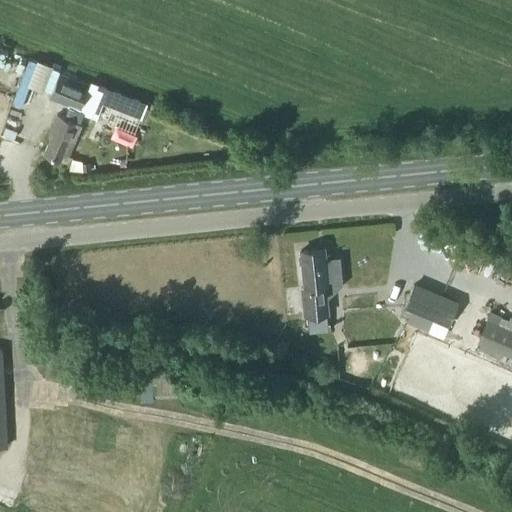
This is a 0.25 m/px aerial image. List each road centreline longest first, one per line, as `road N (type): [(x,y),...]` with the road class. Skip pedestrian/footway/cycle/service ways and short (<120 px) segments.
road 1 (primary): [(0,219),(511,168)]
road 2 (unclassified): [(0,243),(511,194)]
